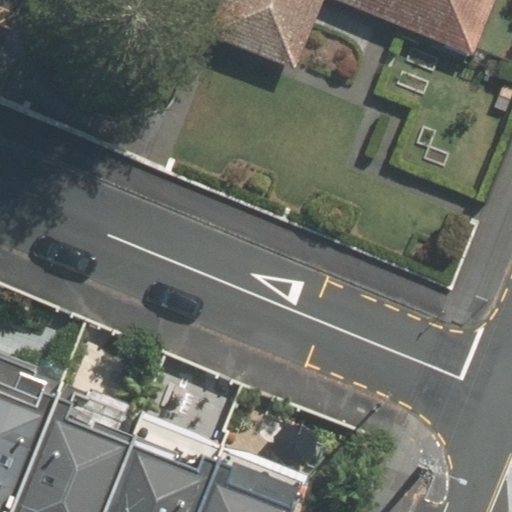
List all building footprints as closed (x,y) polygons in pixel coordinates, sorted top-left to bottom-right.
[(220,0),(208,29),(293,65),(320,0),(344,0),(472,54),(494,0),(220,0)] [(0,511),(9,511),(51,408),(0,387),(0,511)] [(106,511),(134,442),(51,408),(9,511),(106,511)] [(200,511),(216,474),(134,442),(106,511),(200,511)] [(216,474),(200,511),(296,511),(298,508),(216,474)]
